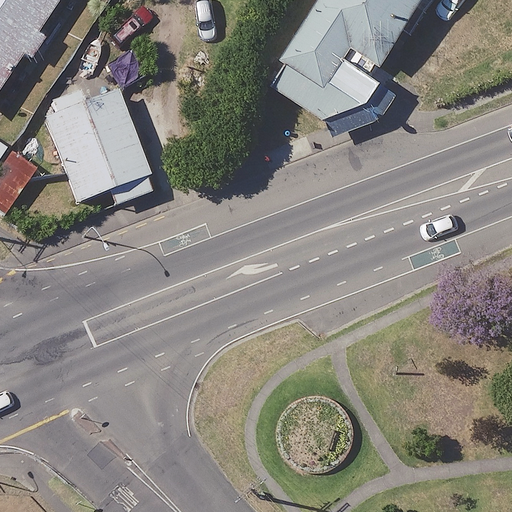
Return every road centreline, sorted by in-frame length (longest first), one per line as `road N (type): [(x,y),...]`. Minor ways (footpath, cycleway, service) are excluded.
road 1 (secondary): [(511,167),(315,231),(86,322),(17,363)]
road 2 (residential): [(17,363),(176,511)]
